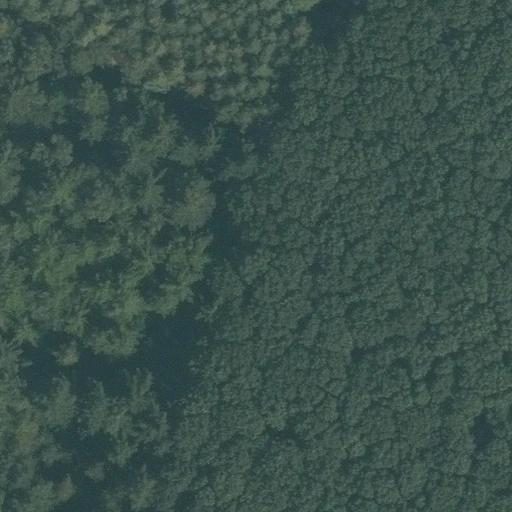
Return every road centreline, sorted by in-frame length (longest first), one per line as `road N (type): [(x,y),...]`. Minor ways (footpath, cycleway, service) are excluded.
road 1 (track): [(280,141),(156,511)]
road 2 (track): [(0,1),(266,115),(280,141)]
road 3 (unknown): [(73,0),(254,77),(276,93),(280,141)]
road 4 (track): [(280,141),(511,235)]
